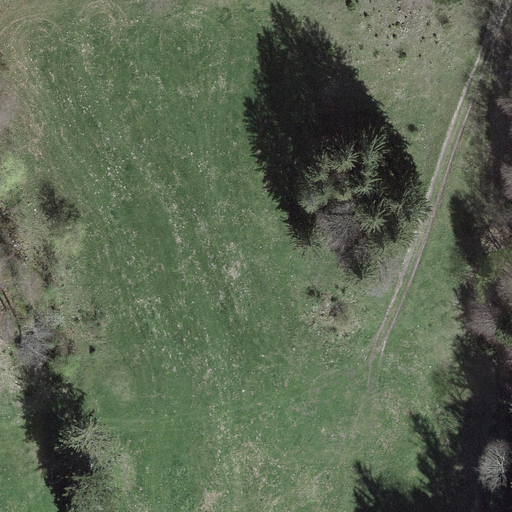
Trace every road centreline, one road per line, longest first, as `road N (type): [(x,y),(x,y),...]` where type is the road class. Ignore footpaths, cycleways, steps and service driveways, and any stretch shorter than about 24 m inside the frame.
road 1 (track): [(470,511),(480,387),(482,49),(504,0)]
road 2 (track): [(379,345),(482,49)]
